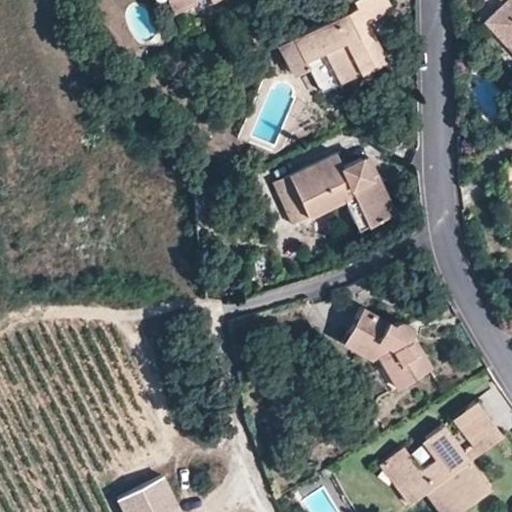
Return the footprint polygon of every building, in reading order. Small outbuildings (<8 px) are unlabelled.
[(161,0),(165,10),(187,2),(185,0),(161,0)] [(304,68),(317,92),(382,56),(363,22),(392,7),(387,0),(350,0),(351,1),(294,32),(288,22),(267,33),(290,75),(304,68)] [(511,0),(502,0),(482,20),(504,44),(511,42),(511,0)] [(342,157),(337,146),(269,177),(289,221),(352,193),(364,220),(392,208),(367,152),(362,154),(360,149),(342,157)] [(370,354),(367,362),(383,389),(431,358),(419,336),(410,337),(407,321),(398,319),(390,326),(357,307),(339,336),(370,354)] [(335,342),(367,362),(370,354),(339,336),(335,342)] [(433,484),(453,511),(458,511),(490,489),(465,450),(477,443),(482,454),(507,437),(481,396),(455,415),(461,424),(452,429),(445,419),(424,435),(434,449),(422,459),(418,452),(399,466),(416,496),(423,492),(433,484)] [(399,466),(418,452),(409,439),(379,459),(408,500),(416,496),(399,466)] [(182,511),(161,470),(115,493),(124,511),(182,511)] [(437,511),(453,511),(433,484),(423,492),(437,511)]
